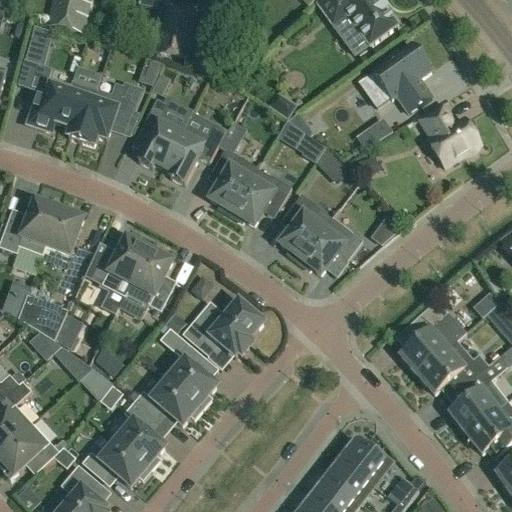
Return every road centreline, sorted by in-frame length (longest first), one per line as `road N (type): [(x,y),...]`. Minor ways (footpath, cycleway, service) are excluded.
road 1 (residential): [(0,158),(167,227),(317,332)]
road 2 (residential): [(511,176),(442,223),(317,332)]
road 3 (residential): [(317,332),(156,511)]
road 4 (residential): [(366,386),(258,511)]
road 5 (residential): [(366,386),(469,511)]
